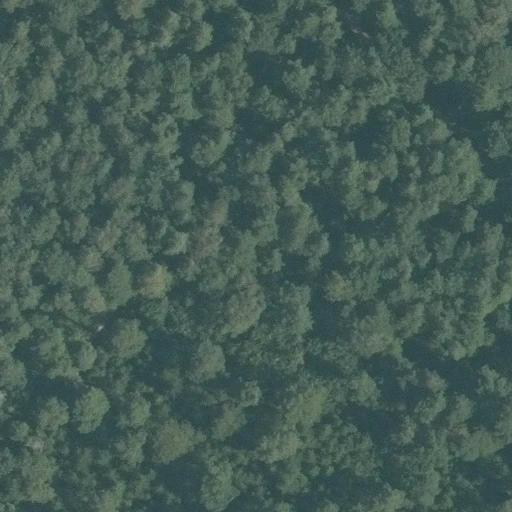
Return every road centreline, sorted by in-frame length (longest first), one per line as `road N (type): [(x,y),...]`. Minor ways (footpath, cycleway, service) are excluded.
road 1 (track): [(237,0),(120,296),(0,418)]
road 2 (unknown): [(357,0),(511,159)]
road 3 (track): [(436,118),(319,0)]
